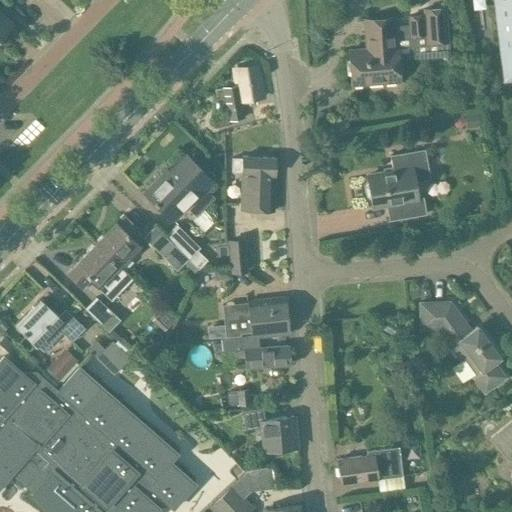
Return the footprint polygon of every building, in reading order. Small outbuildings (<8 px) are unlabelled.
[(511,78),(511,0),(496,0),(507,79),(511,78)] [(423,15),(408,16),(409,44),(449,42),(447,6),(423,8),(423,15)] [(0,33),(10,22),(0,12),(0,33)] [(352,84),(400,80),(397,45),(395,45),(393,16),(364,18),(366,47),(349,49),(352,84)] [(238,85),(222,88),(224,96),(228,122),(244,119),(241,101),(249,99),(250,104),(257,103),(256,98),(265,96),(258,64),(235,69),(238,85)] [(366,197),(371,200),(373,208),(386,206),(389,221),(426,215),(423,198),(418,199),(415,183),(430,180),(425,150),(390,156),(392,172),(367,176),(368,181),(365,188),(366,197)] [(204,188),(212,180),(186,155),(169,172),(166,169),(144,191),(174,219),(183,209),(193,219),(214,198),(204,188)] [(274,210),(276,158),(243,156),(243,157),(231,157),(231,172),(243,172),(241,209),(274,210)] [(139,244),(133,237),(140,230),(125,215),(117,222),(97,243),(119,265),(139,244)] [(207,261),(197,250),(199,248),(176,224),(165,235),(176,246),(189,258),(199,269),(207,261)] [(164,258),(176,246),(165,235),(164,236),(154,226),(143,237),(164,258)] [(228,241),(230,273),(248,272),(245,239),(228,241)] [(77,265),(68,273),(84,288),(92,280),(98,286),(108,296),(122,282),(125,284),(132,277),(119,265),(97,243),(76,264),(77,265)] [(183,263),(189,258),(176,246),(164,258),(177,270),(183,263)] [(120,319),(95,296),(84,308),(108,331),(120,319)] [(224,324),(212,326),(214,338),(240,335),(240,333),(250,332),(250,336),(258,336),(258,335),(289,333),(285,297),(249,301),(250,302),(251,312),(223,315),(224,324)] [(40,300),(16,324),(17,325),(35,343),(43,351),(61,332),(70,341),(83,328),(65,311),(58,318),(56,316),(40,300)] [(484,393),(506,378),(494,362),(500,358),(477,326),(471,331),(450,302),(419,303),(421,330),(437,329),(484,393)] [(258,336),(250,336),(225,338),(221,339),(221,342),(212,343),(214,358),(222,357),(222,361),(246,358),(246,366),(291,364),(289,346),(259,348),(258,336)] [(95,357),(113,375),(130,357),(112,339),(95,357)] [(58,381),(78,361),(65,348),(46,368),(58,381)] [(5,357),(0,361),(0,484),(10,474),(32,493),(30,495),(49,511),(154,511),(158,508),(154,505),(160,498),(173,510),(197,483),(172,461),(179,452),(81,366),(59,391),(39,374),(33,381),(5,357)] [(248,390),(236,391),(237,405),(249,404),(248,390)] [(263,408),(243,411),(246,430),(246,431),(256,429),(262,428),(263,433),(264,452),(266,452),(296,448),(293,416),(265,420),(263,408)] [(511,423),(493,438),(511,460),(511,423)] [(340,483),(377,478),(402,475),(399,447),(366,451),(366,456),(337,460),(340,483)] [(423,485),(426,511),(434,511),(433,503),(437,503),(435,484),(423,485)] [(217,511),(224,511),(242,495),(232,485),(211,505),(217,511)] [(205,511),(248,511),(254,507),(242,495),(224,511),(217,511),(211,505),(205,511)]
